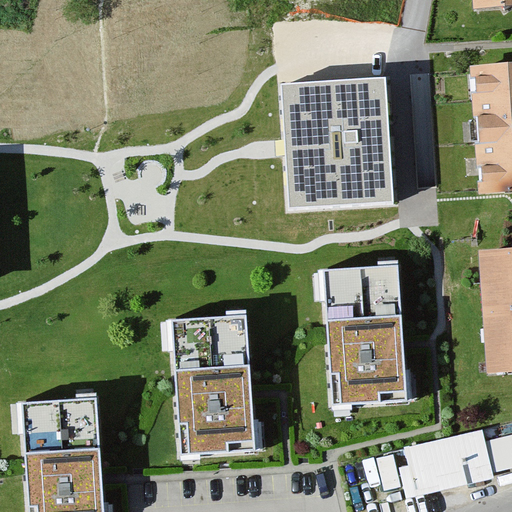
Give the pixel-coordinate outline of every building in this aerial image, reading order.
[(511,0),(472,0),(474,13),(511,10),(511,0)] [(511,66),(480,68),(485,184),(511,183),(511,66)] [(387,84),(278,91),(281,145),(286,222),(395,215),(387,84)] [(511,251),(483,252),(486,373),(511,372),(511,251)] [(400,268),(328,271),(332,404),(405,402),(400,268)] [(246,317),(172,322),(182,465),(256,460),(246,317)] [(102,511),(100,402),(24,404),(27,511),(102,511)] [(485,430),(409,446),(414,471),(403,473),(409,499),(422,497),(420,485),(503,468),(499,450),(489,452),(485,430)]
